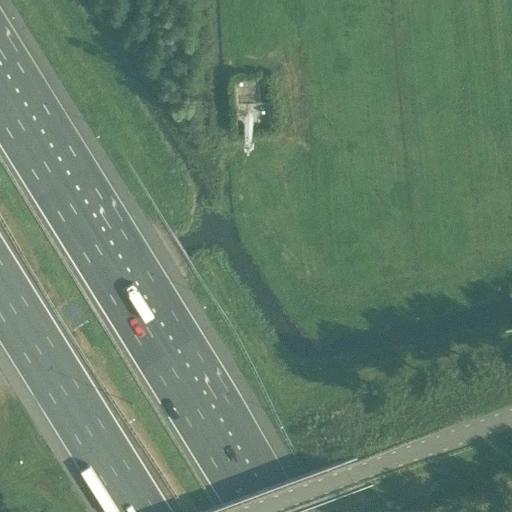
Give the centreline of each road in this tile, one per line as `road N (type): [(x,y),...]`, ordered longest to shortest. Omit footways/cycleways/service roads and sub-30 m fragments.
road 1 (motorway): [(263,511),(0,88)]
road 2 (tertiary): [(253,511),(511,415)]
road 3 (motorway): [(0,290),(137,511)]
